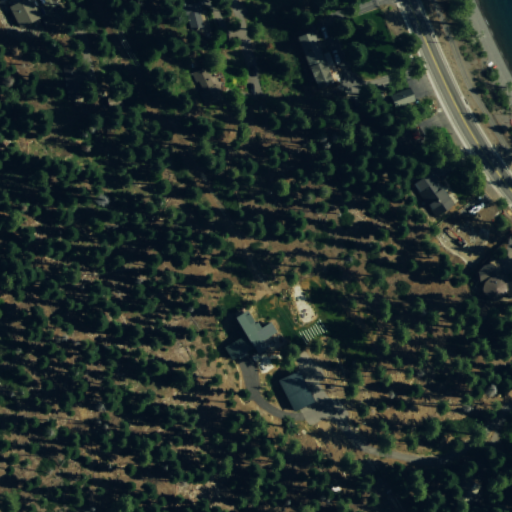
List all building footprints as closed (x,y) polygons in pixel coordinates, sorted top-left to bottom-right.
[(20,0),(8,5),(17,27),(36,20),(28,0),(20,0)] [(185,16),(189,31),(205,26),(198,2),(184,6),(181,0),(176,0),(174,1),(179,18),(185,16)] [(337,80),(326,51),(319,53),(310,31),(295,37),(315,89),(337,80)] [(61,78),(83,79),(83,67),(62,66),(61,78)] [(201,96),(214,90),(203,66),(190,72),(201,96)] [(393,108),(413,102),(410,89),(389,94),(393,108)] [(452,205),(427,169),(410,182),(435,217),(452,205)] [(474,268),(484,308),(511,300),(511,280),(498,284),(492,263),(474,268)] [(221,347),(228,360),(275,336),(268,323),(255,329),(245,310),(230,318),(240,338),(221,347)] [(310,403),(295,371),(275,381),(291,412),(310,403)] [(467,507),(477,486),(460,478),(450,498),(467,507)]
